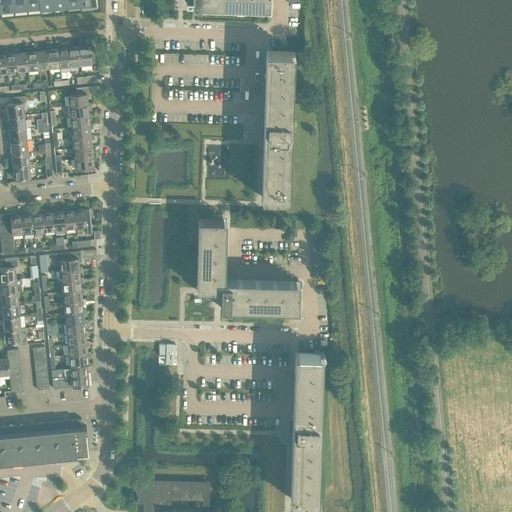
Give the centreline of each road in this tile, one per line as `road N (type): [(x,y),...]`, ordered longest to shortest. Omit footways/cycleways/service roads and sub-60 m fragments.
road 1 (residential): [(107,332),(306,332),(307,271)]
road 2 (residential): [(112,185),(116,30)]
road 3 (residential): [(107,332),(112,185)]
road 4 (residential): [(307,271),(304,234),(234,233),(234,269)]
road 5 (residential): [(116,30),(250,35)]
